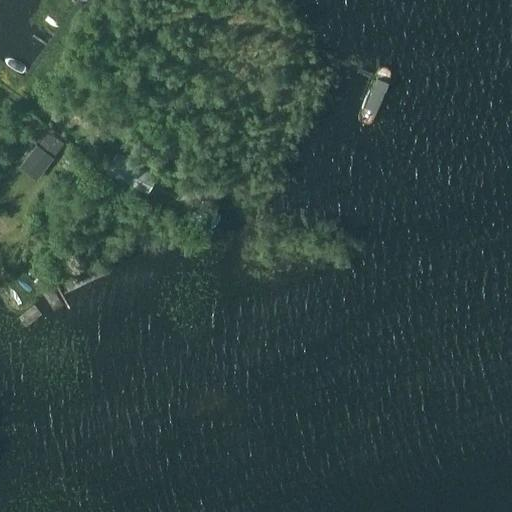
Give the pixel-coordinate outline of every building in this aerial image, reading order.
[(67,143),(52,132),(42,145),(57,156),(67,143)] [(48,167),(56,157),(41,146),(33,156),(29,162),(43,173),(48,167)] [(149,194),(159,175),(124,156),(112,177),(139,192),(140,190),(149,194)] [(74,177),(81,166),(69,158),(62,169),(74,177)] [(216,203),(225,188),(207,178),(199,192),(216,203)]
